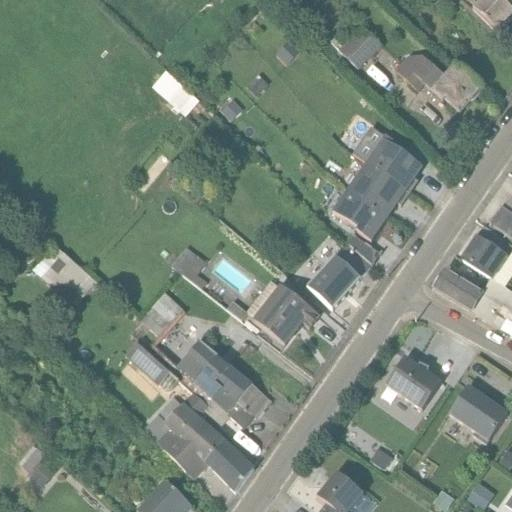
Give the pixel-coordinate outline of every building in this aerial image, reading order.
[(444,0),(439,0),(432,8),(439,15),(449,4),(444,0)] [(471,0),(481,9),(489,0),(471,0)] [(511,17),(493,0),(489,0),(481,9),(474,17),(498,40),(511,24),(511,17)] [(402,7),(395,15),(405,24),(412,16),(402,7)] [(362,34),(339,57),(359,77),(382,53),(362,34)] [(431,99),(444,84),(421,64),(408,65),(395,79),(419,100),(425,93),(431,99)] [(444,84),(431,99),(443,109),(445,107),(460,120),(469,110),(470,109),(480,97),(482,96),(455,72),(444,84)] [(181,92),(167,107),(180,119),(194,104),(181,92)] [(480,97),(470,109),(474,108),(481,101),(480,97)] [(232,105),(219,117),(230,129),(243,117),(232,105)] [(406,191),(411,194),(425,174),(384,145),(370,166),(386,177),(406,191)] [(383,220),(389,225),(411,194),(406,191),(386,177),(370,166),(348,196),(383,220)] [(130,180),(123,187),(131,195),(138,187),(130,180)] [(383,220),(348,196),(331,220),(372,249),(389,225),(383,220)] [(488,231),(511,248),(511,203),(502,215),(488,231)] [(511,257),(511,248),(488,231),(478,246),(507,265),(511,257)] [(361,264),(371,273),(381,263),(356,240),(347,252),(361,264)] [(508,265),(507,265),(475,244),(461,267),(491,286),(493,287),(508,265)] [(335,265),(359,286),(371,273),(361,264),(347,252),(335,265)] [(187,255),(172,274),(182,282),(202,298),(208,290),(198,282),(207,270),(187,255)] [(508,265),(493,287),(505,295),(511,284),(511,257),(507,265),(508,265)] [(64,261),(48,280),(57,289),(54,293),(74,311),(96,289),(64,261)] [(359,286),(335,265),(308,295),(334,318),(361,287),(359,286)] [(464,289),(483,301),(491,286),(475,275),(464,289)] [(485,302),(483,301),(464,289),(446,277),(434,296),(473,321),(485,302)] [(485,302),(473,321),(500,337),(507,324),(511,327),(511,299),(505,295),(493,287),(491,286),(483,301),(485,302)] [(255,327),(280,296),(271,289),(247,320),(255,327)] [(280,296),(255,327),(254,328),(286,354),(304,332),(311,338),(320,325),(281,294),(280,296)] [(142,330),(132,343),(139,349),(150,337),(160,346),(184,318),(165,301),(141,329),(142,330)] [(136,350),(125,363),(166,400),(178,386),(136,350)] [(201,400),(226,371),(219,366),(201,350),(177,377),(185,385),(194,393),(193,394),(201,400)] [(405,363),(386,392),(422,417),(442,388),(405,363)] [(226,371),(201,400),(212,409),(228,422),(252,393),(231,375),(226,371)] [(194,393),(185,385),(182,389),(194,400),(208,413),(204,418),(223,434),(231,424),(228,422),(212,409),(201,400),(193,394),(194,393)] [(468,392),(448,421),(488,449),(508,420),(468,392)] [(228,422),(231,424),(244,436),(255,424),(257,426),(271,409),(252,393),(228,422)] [(184,412),(200,426),(204,418),(208,413),(194,400),(184,412)] [(170,437),(157,451),(161,455),(179,472),(212,436),(200,426),(184,412),(165,433),(170,437)] [(170,437),(165,433),(173,425),(165,417),(143,437),(157,451),(170,437)] [(212,436),(179,472),(195,488),(209,473),(234,500),(255,476),(225,448),(212,436)] [(34,453),(18,474),(20,476),(43,493),(64,467),(41,449),(37,455),(34,453)] [(378,454),(370,466),(386,477),(394,465),(378,454)] [(179,472),(161,455),(152,464),(170,481),(179,472)] [(511,458),(507,455),(498,469),(511,477),(511,474),(511,458)] [(324,511),(354,511),(364,502),(337,476),(315,503),(325,511),(324,511)] [(163,487),(140,511),(192,511),(189,509),(168,491),(163,487)] [(479,489),(467,507),(474,511),(484,511),(494,499),(479,489)] [(441,496),(432,509),(436,511),(449,511),(454,505),(441,496)]
